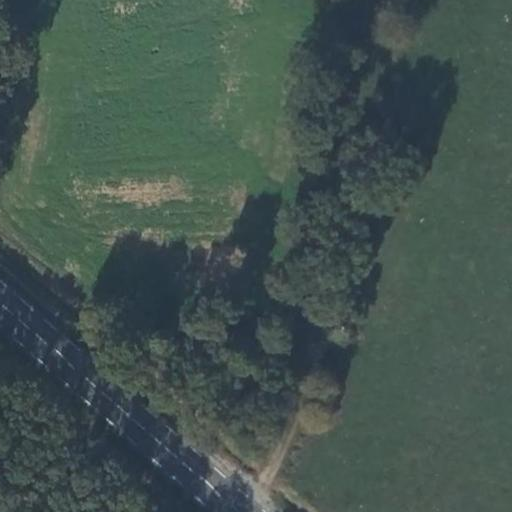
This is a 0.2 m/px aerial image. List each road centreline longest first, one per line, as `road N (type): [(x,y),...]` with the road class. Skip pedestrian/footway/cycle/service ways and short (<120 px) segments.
road 1 (track): [(371,0),(324,373),(254,511)]
road 2 (primary): [(247,511),(0,296)]
